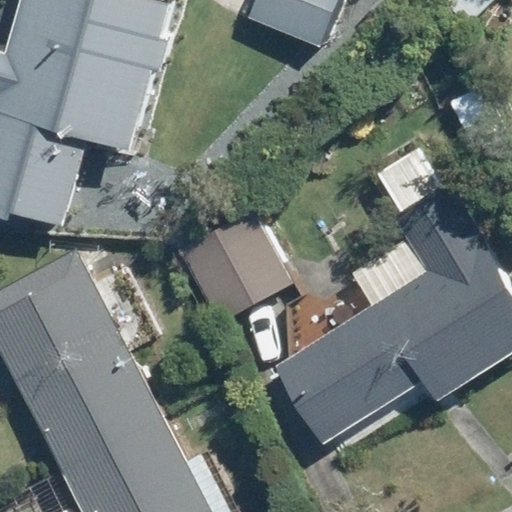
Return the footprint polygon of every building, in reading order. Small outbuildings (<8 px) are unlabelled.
[(0,224),(12,228),(16,216),(62,231),(89,144),(127,155),(168,11),(156,7),(133,0),(21,0),(6,56),(0,54),(0,224)] [(258,0),(252,18),(327,46),(334,24),(356,32),(367,0),(258,0)] [(402,0),(379,0),(368,11),(382,25),(405,3),(402,0)] [(496,0),(445,0),(468,25),(496,0)] [(233,154),(212,133),(189,154),(210,175),(233,154)] [(279,366),(324,441),(420,383),(434,406),(442,402),(511,358),(511,288),(447,184),(393,216),(428,274),(279,366)] [(256,210),(178,255),(218,327),(296,282),(256,210)] [(73,249),(0,286),(0,365),(52,467),(157,413),(73,249)] [(230,511),(203,458),(187,467),(159,414),(56,469),(77,511),(230,511)]
